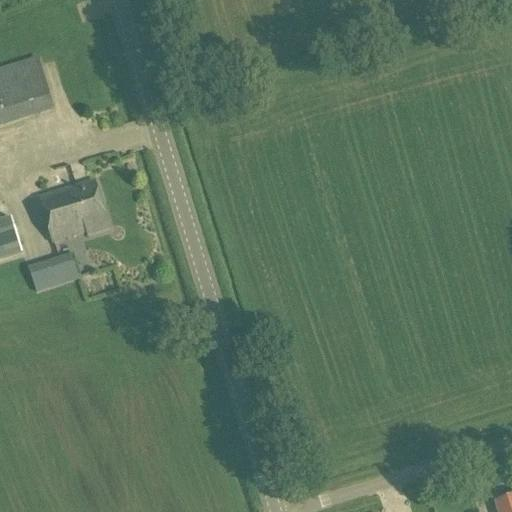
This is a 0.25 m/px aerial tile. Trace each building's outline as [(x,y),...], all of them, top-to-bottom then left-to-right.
[(37,60),(0,71),(0,106),(47,92),(37,60)] [(87,238),(109,231),(94,185),(39,203),(52,245),(86,234),(87,238)] [(0,261),(21,255),(11,221),(0,224),(0,261)] [(69,259),(28,272),(35,295),(76,282),(69,259)] [(511,511),(511,497),(493,503),(496,511),(511,511)]
